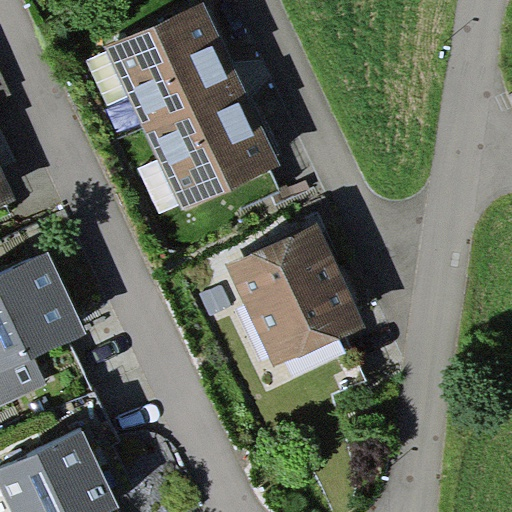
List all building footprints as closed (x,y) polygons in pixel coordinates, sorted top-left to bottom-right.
[(129,95),(144,128),(243,82),(205,0),(106,46),(107,51),(129,95)] [(129,95),(107,51),(87,61),(108,104),(129,95)] [(281,164),(243,82),(144,128),(157,158),(179,204),(181,210),(281,164)] [(179,204),(157,158),(138,167),(160,213),(179,204)] [(0,206),(15,200),(0,165),(0,206)] [(318,223),(227,264),(274,367),(365,325),(318,223)] [(87,334),(49,252),(0,274),(0,405),(46,384),(35,359),(87,334)] [(231,305),(221,283),(199,293),(209,315),(231,305)] [(106,511),(119,506),(83,429),(0,468),(0,484),(13,511),(106,511)]
